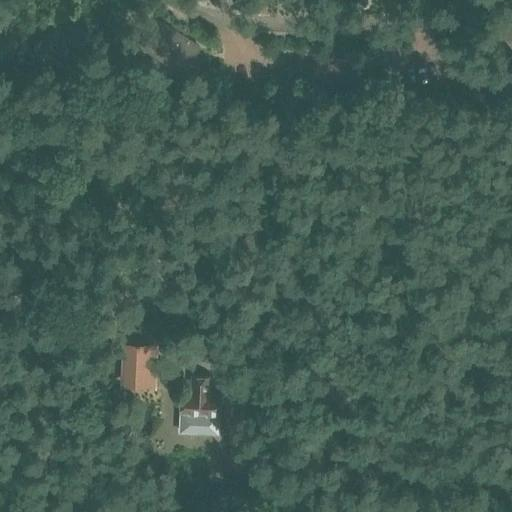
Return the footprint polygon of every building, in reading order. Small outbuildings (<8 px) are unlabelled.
[(511,20),(501,30),(511,43),(511,20)] [(183,70),(199,46),(162,22),(146,46),(183,70)] [(44,24),(31,50),(71,70),(84,44),(44,24)] [(122,342),(120,385),(155,387),(157,343),(122,342)] [(180,413),(180,433),(206,434),(207,414),(220,414),(221,394),(210,394),(210,376),(192,375),(191,393),(181,393),(180,413)]
